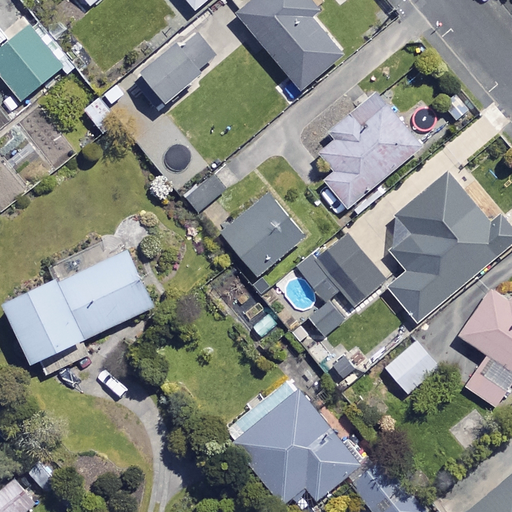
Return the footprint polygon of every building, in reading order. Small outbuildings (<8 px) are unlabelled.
[(181,0),(191,11),(204,0),(181,0)] [(317,9),(310,0),(253,0),(237,14),(299,89),(341,55),(309,16),(317,9)] [(61,67),(27,27),(0,49),(0,77),(19,101),(61,67)] [(215,56),(190,27),(129,78),(155,107),(215,56)] [(419,147),(376,94),(311,148),(331,172),(321,181),(344,209),(419,147)] [(114,118),(98,99),(83,111),(99,130),(114,118)] [(237,180),(225,163),(186,191),(198,208),(237,180)] [(488,224),(444,174),(396,217),(412,234),(391,253),(406,270),(387,287),(416,321),(511,235),(511,233),(496,216),(488,224)] [(301,238),(263,193),(217,232),(255,277),(301,238)] [(320,298),(335,285),(354,307),(384,281),(343,233),(298,272),(320,298)] [(149,305),(122,249),(57,279),(55,274),(0,300),(0,308),(25,361),(35,357),(43,373),(86,353),(79,338),(149,305)] [(511,287),(504,299),(489,288),(457,334),(486,354),(463,385),(492,406),(511,378),(511,287)] [(341,320),(326,304),(308,320),(323,337),(341,320)] [(438,367),(415,341),(383,369),(407,395),(438,367)] [(347,482),(363,469),(293,387),(229,442),(282,506),(305,486),(317,499),(342,477),(347,482)] [(363,469),(347,482),(371,511),(426,511),(378,456),(363,469)] [(511,511),(511,473),(509,470),(458,511),(511,511)] [(0,511),(24,511),(36,503),(16,477),(0,490),(0,511)]
